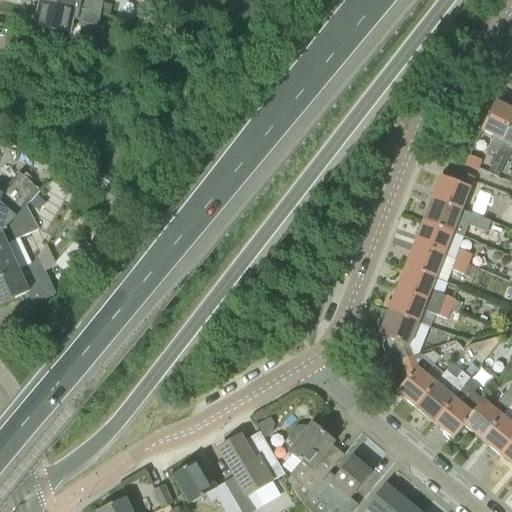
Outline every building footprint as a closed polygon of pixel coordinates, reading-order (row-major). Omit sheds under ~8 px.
[(39,0),(39,3),(40,3),(95,15),(97,5),(88,2),(88,0),(39,0)] [(100,16),(95,15),(40,3),(34,29),(67,37),(67,38),(70,39),(74,23),(77,24),(77,21),(79,22),(79,27),(96,30),(100,16)] [(498,178),(490,174),(493,163),(511,125),(511,111),(495,104),(481,132),(493,138),(487,152),(496,156),(487,175),(498,178)] [(511,125),(493,163),(490,174),(498,178),(511,149),(511,125)] [(478,172),(482,162),(467,155),(463,166),(478,172)] [(467,201),(475,179),(461,174),(459,183),(441,178),(432,201),(462,212),(467,201)] [(26,207),(39,193),(21,176),(2,196),(0,195),(0,238),(27,208),(26,207)] [(462,212),(432,201),(423,223),(453,235),(458,222),(488,234),(492,223),(462,212)] [(0,281),(20,271),(8,245),(39,231),(27,208),(0,238),(0,281)] [(448,258),(452,248),(448,247),(453,235),(423,223),(415,244),(448,258)] [(90,246),(82,239),(77,246),(74,243),(55,265),(65,274),(90,246)] [(415,244),(406,267),(447,284),(451,271),(465,277),(470,266),(456,260),(448,258),(415,244)] [(57,300),(46,275),(56,270),(46,247),(32,265),(20,271),(0,281),(0,306),(27,294),(35,310),(57,300)] [(470,266),(473,257),(459,251),(456,260),(470,266)] [(476,269),(470,266),(465,277),(472,279),(476,269)] [(459,315),(463,304),(442,296),(447,284),(406,267),(396,291),(459,315)] [(456,325),(460,316),(459,315),(396,291),(388,313),(429,329),(434,316),(456,325)] [(414,358),(419,355),(429,329),(388,313),(379,335),(395,341),(409,347),(414,358)] [(414,358),(409,347),(395,341),(408,379),(397,393),(416,409),(443,375),(419,355),(414,358)] [(434,424),(470,380),(462,373),(456,380),(446,372),(443,375),(416,409),(434,424)] [(480,404),(471,397),(479,387),(470,380),(434,424),(453,440),(464,427),(484,402),(483,401),(480,404)] [(482,442),(511,404),(511,387),(494,410),(484,402),(464,427),(482,442)] [(501,457),(511,444),(511,404),(482,442),(501,457)] [(302,506),(303,505),(342,458),(329,448),(333,443),(312,426),(289,453),(301,463),(290,476),(297,485),(293,491),(302,506)] [(255,461),(240,437),(218,450),(234,478),(225,484),(241,511),(255,511),(256,511),(240,486),(251,480),(258,491),(271,483),(258,459),(255,461)] [(511,466),(511,444),(501,457),(511,466)] [(348,463),(342,458),(303,505),(302,506),(305,503),(315,511),(352,511),(359,504),(352,498),(371,475),(351,459),(348,463)] [(205,478),(196,463),(173,477),(190,505),(206,496),(211,504),(217,500),(223,511),(241,511),(225,484),(217,489),(209,475),(205,478)] [(162,509),(172,505),(164,487),(154,492),(162,509)] [(394,511),(403,502),(385,487),(364,511),(365,511),(394,511)] [(132,511),(126,499),(99,511),(132,511)] [(415,511),(403,502),(394,511),(415,511)]
